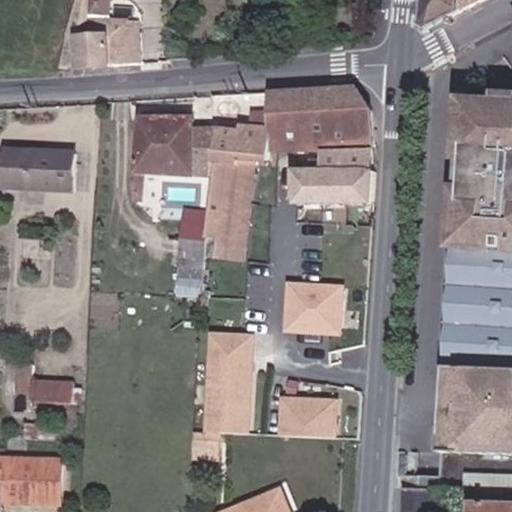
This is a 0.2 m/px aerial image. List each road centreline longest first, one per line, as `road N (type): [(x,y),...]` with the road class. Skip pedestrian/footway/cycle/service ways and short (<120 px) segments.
road 1 (secondary): [(378,511),(415,58)]
road 2 (residential): [(0,93),(278,76),(415,58)]
road 3 (unknown): [(389,377),(307,370),(282,346),(271,312),(280,196)]
road 4 (unknown): [(76,89),(68,349)]
